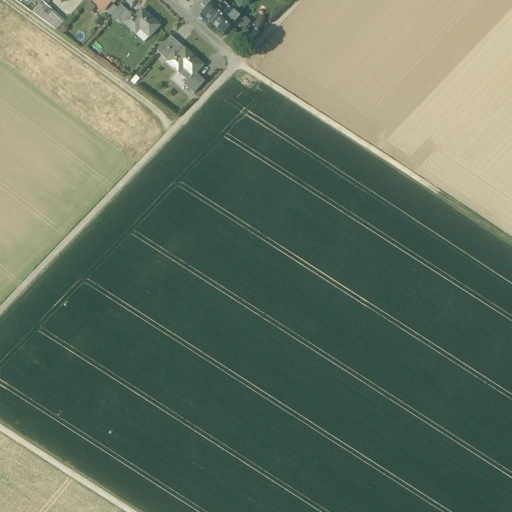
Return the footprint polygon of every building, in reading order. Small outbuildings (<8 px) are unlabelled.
[(93,0),(104,9),(110,2),(113,4),(116,0),(93,0)] [(64,22),(41,2),(32,12),(56,30),(64,22)] [(218,7),(212,2),(207,7),(201,14),(211,23),(222,11),(218,7)] [(227,6),(222,2),(218,7),(222,11),(227,6)] [(131,14),(120,5),(111,15),(122,25),(123,23),(131,14)] [(159,26),(141,10),(134,18),(131,14),(123,23),(135,34),(139,29),(148,38),(159,26)] [(229,18),(222,11),(211,23),(224,34),(234,22),(229,18)] [(238,18),(233,14),(229,18),(234,22),(238,18)] [(245,18),(238,26),(243,31),(250,23),(245,18)] [(255,29),(248,36),(252,40),(259,32),(255,29)] [(175,41),(170,37),(161,46),(166,50),(175,41)] [(185,50),(175,41),(166,50),(161,46),(156,51),(167,62),(174,54),(178,57),(185,50)] [(202,66),(185,50),(178,57),(174,54),(167,62),(166,63),(178,73),(185,66),(195,74),(202,66)] [(195,74),(185,66),(178,73),(187,82),(188,82),(195,74)] [(204,82),(195,74),(188,82),(187,82),(184,85),(193,94),(204,82)]
